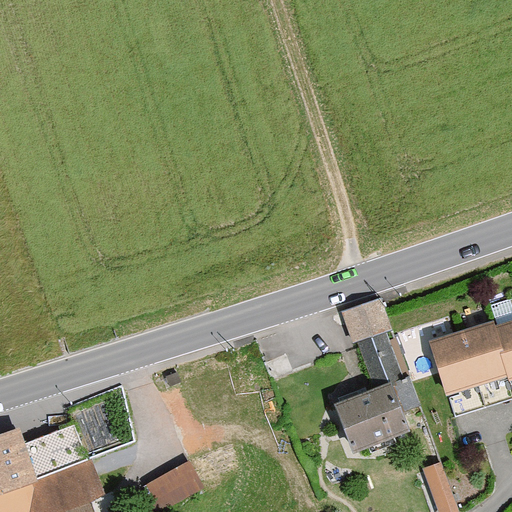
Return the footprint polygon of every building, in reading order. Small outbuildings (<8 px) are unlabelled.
[(414,376),(389,302),(350,315),(375,389),(414,376)] [(501,324),(439,342),(456,400),(511,383),(511,357),(504,329),(501,324)] [(285,355),(266,362),(276,389),(295,381),(285,355)] [(413,385),(347,409),(365,457),(431,433),(413,385)] [(0,439),(0,502),(99,466),(84,426),(35,445),(30,430),(0,439)] [(187,511),(221,495),(203,461),(150,489),(162,511),(187,511)] [(465,511),(448,463),(425,471),(439,511),(465,511)] [(113,511),(99,466),(0,502),(0,511),(113,511)]
